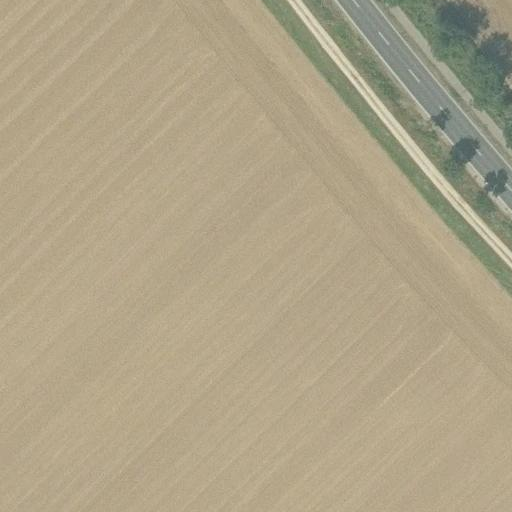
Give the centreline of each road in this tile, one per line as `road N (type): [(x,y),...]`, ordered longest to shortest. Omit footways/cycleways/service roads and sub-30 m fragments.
road 1 (track): [(287,0),(511,261)]
road 2 (secondary): [(511,187),(356,0)]
